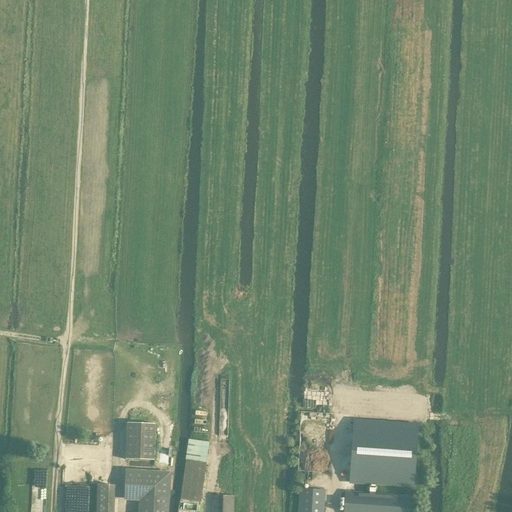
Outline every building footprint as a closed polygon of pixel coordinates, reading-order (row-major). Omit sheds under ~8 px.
[(418,424),(353,419),(349,484),(414,489),(418,424)] [(154,460),(155,424),(127,423),(126,459),(154,460)] [(188,439),(179,499),(200,502),(209,443),(188,439)] [(126,470),(124,495),(139,496),(169,497),(170,493),(170,480),(171,472),(126,470)] [(113,511),(115,495),(115,486),(97,485),(96,511),(113,511)] [(297,511),(323,511),(325,490),(299,489),(297,511)] [(343,511),(409,511),(411,496),(345,492),(343,511)] [(168,511),(169,497),(139,496),(139,502),(138,511),(168,511)] [(234,511),(235,497),(213,496),(212,511),(234,511)]
